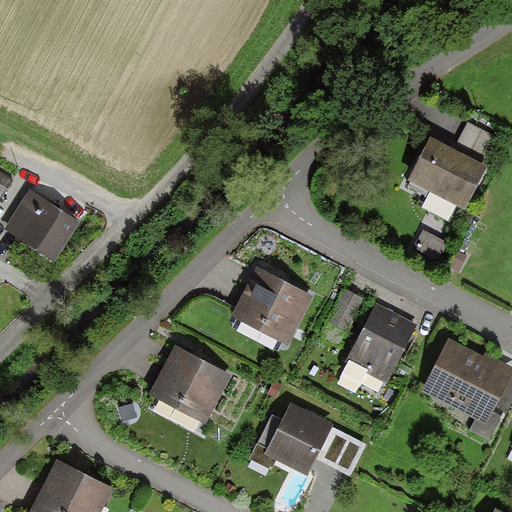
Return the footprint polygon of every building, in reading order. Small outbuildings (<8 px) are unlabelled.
[(501,165),(446,133),(418,180),(474,212),(501,165)] [(82,220),(30,190),(15,216),(33,226),(28,235),(62,254),(82,220)] [(321,295),(265,270),(239,327),(295,352),(321,295)] [(356,334),(367,297),(346,291),(335,328),(356,334)] [(430,333),(384,306),(351,361),(398,388),(430,333)] [(511,397),(511,371),(456,343),(430,393),(497,427),(511,397)] [(236,372),(185,347),(161,397),(212,421),(236,372)] [(341,423),(302,406),(284,448),(263,439),(253,464),(280,476),(287,460),(319,475),(341,423)] [(115,511),(127,490),(66,459),(38,511),(115,511)]
